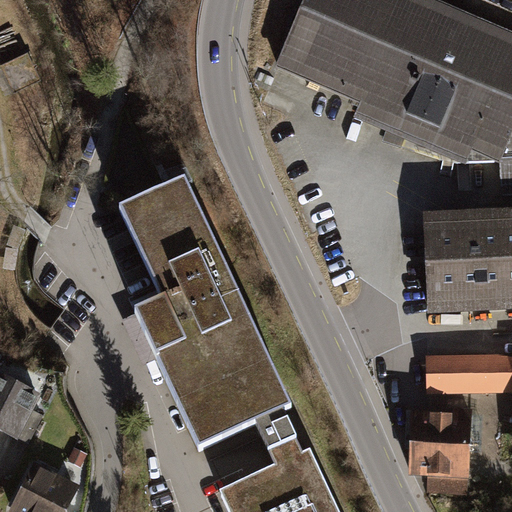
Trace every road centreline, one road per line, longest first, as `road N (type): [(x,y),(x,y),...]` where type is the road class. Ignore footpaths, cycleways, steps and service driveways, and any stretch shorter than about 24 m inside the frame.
road 1 (tertiary): [(221,0),(215,85),(222,115),(400,511)]
road 2 (residential): [(106,511),(113,462),(98,389),(113,313),(75,246)]
road 3 (unknown): [(98,389),(158,427),(199,511)]
